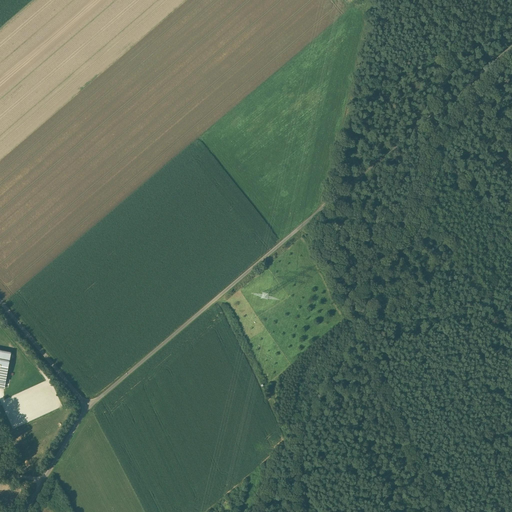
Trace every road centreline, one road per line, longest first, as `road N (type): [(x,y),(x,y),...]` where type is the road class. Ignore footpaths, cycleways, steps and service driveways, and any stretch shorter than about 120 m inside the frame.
road 1 (unclassified): [(86,406),(511,44)]
road 2 (unclassified): [(0,301),(86,406)]
road 3 (unclassified): [(25,511),(86,406)]
